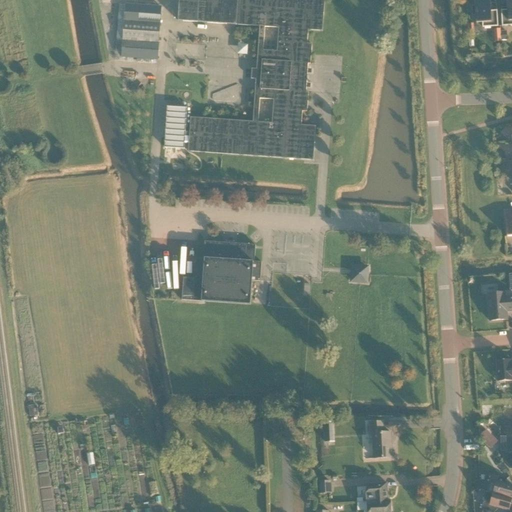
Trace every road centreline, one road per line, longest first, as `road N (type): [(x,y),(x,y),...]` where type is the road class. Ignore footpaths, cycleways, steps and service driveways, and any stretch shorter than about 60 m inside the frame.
road 1 (tertiary): [(448,343),(432,103)]
road 2 (tertiary): [(446,511),(448,343)]
